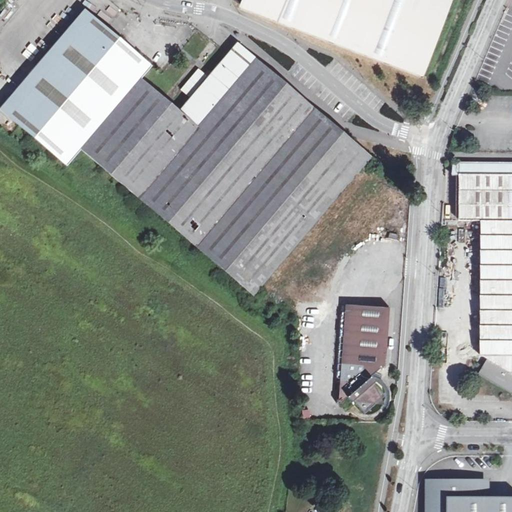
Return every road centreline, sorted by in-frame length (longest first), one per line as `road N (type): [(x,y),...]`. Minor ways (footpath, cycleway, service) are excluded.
road 1 (unclassified): [(153,0),(208,10),(264,33),(380,125),(438,138)]
road 2 (tertiary): [(438,138),(413,431)]
road 3 (unknown): [(422,315),(456,319),(455,382),(465,398),(509,409)]
road 4 (tertiary): [(495,0),(438,138)]
